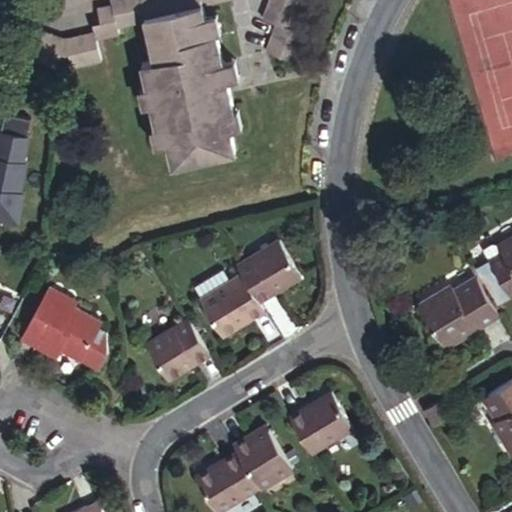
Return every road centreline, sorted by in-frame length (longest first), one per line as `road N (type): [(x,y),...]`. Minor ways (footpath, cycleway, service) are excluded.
road 1 (unclassified): [(381,0),(351,69),(334,156),(352,324)]
road 2 (residential): [(138,458),(157,427),(257,364),(352,324)]
road 3 (unclassified): [(352,324),(391,410),(454,511)]
